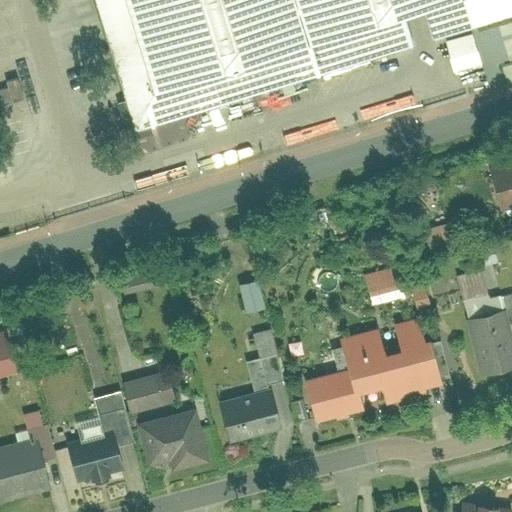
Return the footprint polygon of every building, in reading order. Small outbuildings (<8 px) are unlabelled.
[(436,45),(481,31),(471,0),(96,0),(139,137),(417,52),(409,28),(429,21),(436,45)] [(511,0),(471,0),(481,31),(511,21),(511,0)] [(511,160),(486,168),(497,212),(511,208),(511,160)] [(253,267),(268,262),(259,234),(244,239),(253,267)] [(363,277),(371,308),(403,299),(395,269),(363,277)] [(119,282),(123,298),(159,289),(155,273),(119,282)] [(483,273),(459,278),(479,378),(511,371),(511,329),(511,325),(511,292),(488,298),(483,273)] [(257,278),(239,283),(247,313),(265,308),(257,278)] [(428,292),(415,294),(419,311),(431,309),(428,292)] [(380,333),(364,337),(380,396),(384,410),(428,398),(427,395),(447,389),(435,347),(428,349),(421,322),(395,329),(404,358),(389,363),(380,333)] [(261,357),(278,353),(271,328),(253,332),(261,357)] [(380,396),(364,337),(343,343),(351,373),(307,385),(319,428),(366,416),(362,401),(380,396)] [(278,353),(261,357),(268,387),(273,386),(278,385),(285,383),(278,353)] [(261,357),(246,361),(254,391),(268,387),(261,357)] [(128,392),(126,393),(132,417),(177,405),(171,381),(128,392)] [(254,391),(220,400),(233,447),(285,433),(273,386),(268,387),(254,391)] [(81,445),(70,448),(80,486),(92,483),(93,489),(113,484),(111,477),(125,474),(116,436),(131,432),(121,395),(94,402),(99,420),(76,426),(81,445)] [(303,397),(290,401),(296,421),(309,418),(303,397)] [(191,413),(134,427),(145,469),(165,464),(167,472),(204,463),(191,413)] [(18,448),(0,452),(0,505),(54,491),(47,463),(57,460),(48,426),(15,435),(18,448)]
